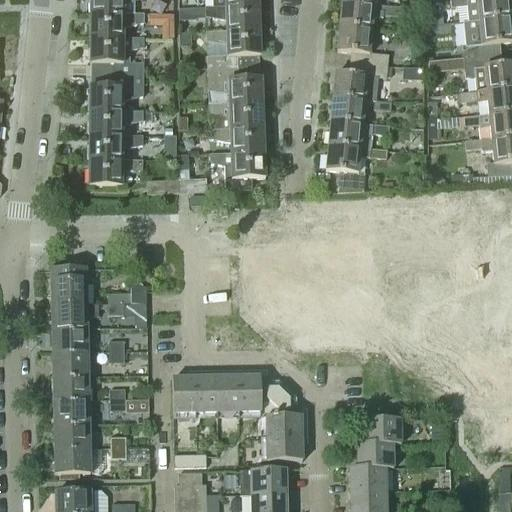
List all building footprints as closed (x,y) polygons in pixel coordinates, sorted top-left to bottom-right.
[(89,0),(89,17),(123,17),(124,5),(141,2),(142,2),(142,0),(89,0)] [(257,0),(211,0),(212,10),(224,10),(224,11),(257,10),(257,0)] [(341,0),(341,6),(373,9),(373,8),(373,0),(341,0)] [(474,0),(449,2),(449,10),(467,8),(468,25),(510,21),(508,0),(474,0)] [(341,6),(339,30),(371,33),(372,21),(373,9),(341,6)] [(373,9),(372,21),(381,22),(382,19),(398,20),(399,11),(373,8),(373,9)] [(212,10),(204,11),(204,19),(225,24),(225,34),(225,35),(258,34),(257,10),(224,11),(224,10),(212,10)] [(204,11),(195,11),(195,19),(204,19),(204,11)] [(441,16),(428,17),(429,28),(442,27),(441,16)] [(123,17),(89,17),(89,43),(123,43),(123,42),(123,31),(143,28),(143,18),(123,17)] [(172,18),(148,18),(148,30),(161,30),(172,30),(172,18)] [(465,49),(461,49),(462,61),(499,58),(498,47),(511,45),(511,40),(510,21),(468,25),(462,25),(465,49)] [(438,28),(429,28),(430,38),(439,37),(438,28)] [(339,30),(336,55),(350,56),(349,66),(387,70),(388,59),(368,57),(371,33),(339,30)] [(225,34),(205,35),(205,44),(226,49),(226,60),(206,61),(206,73),(258,71),(257,60),(259,59),(259,58),(261,58),(261,44),(259,44),(258,34),(225,35),(225,34)] [(189,37),(178,37),(178,49),(189,49),(189,37)] [(123,43),(89,43),(89,67),(91,67),(91,80),(142,80),(142,68),(122,68),(123,56),(142,52),(143,42),(123,42),(123,43)] [(427,64),(426,64),(427,77),(463,73),(464,81),(475,80),(477,96),(511,92),(511,67),(501,68),(499,58),(462,61),(427,64)] [(334,76),(331,101),(364,103),(373,104),(374,104),(376,81),(386,82),(387,70),(349,66),(348,78),(334,76)] [(258,71),(206,73),(207,93),(207,109),(260,108),(259,83),(258,83),(258,71)] [(91,91),(89,91),(88,117),(122,117),(122,116),(122,105),(142,101),(142,80),(91,80),(91,91)] [(511,92),(477,96),(458,97),(459,107),(485,104),(487,118),(487,119),(511,116),(511,92)] [(331,101),(329,125),(361,129),(361,127),(364,103),(331,101)] [(373,104),(372,113),(389,115),(389,106),(374,104),(373,104)] [(436,105),(427,105),(427,124),(436,124),(436,105)] [(260,108),(207,109),(207,117),(215,119),(213,134),(228,133),(261,133),(260,108)] [(122,117),(88,117),(88,141),(122,142),(122,140),(122,129),(142,125),(142,116),(122,116),(122,117)] [(487,118),(460,121),(461,131),(488,129),(489,143),(511,140),(511,116),(487,119),(487,118)] [(436,124),(427,124),(427,143),(436,143),(436,124)] [(329,125),(327,150),(368,153),(370,137),(386,139),(387,130),(361,127),(361,129),(329,125)] [(213,134),(208,134),(208,142),(229,147),(229,157),(229,159),(262,158),(261,133),(228,133),(213,134)] [(122,142),(88,141),(88,166),(121,166),(121,165),(121,154),(141,150),(141,141),(122,140),(122,142)] [(511,140),(489,143),(463,145),(464,154),(480,153),(480,155),(490,154),(491,167),(485,167),(486,181),(511,179),(510,165),(511,165),(511,140)] [(327,150),(324,174),(338,175),(337,188),(362,186),(363,176),(357,176),(358,161),(384,163),(385,154),(368,153),(327,150)] [(161,157),(161,165),(173,165),(173,157),(161,157)] [(229,157),(209,158),(209,167),(222,170),(223,194),(249,194),(249,182),(263,182),(262,158),(229,159),(229,157)] [(121,166),(88,166),(87,190),(120,191),(121,179),(141,176),(141,165),(121,165),(121,166)] [(187,174),(175,175),(176,185),(175,185),(176,196),(204,195),(204,183),(187,184),(187,174)] [(471,178),(449,178),(450,190),(471,189),(471,178)] [(175,185),(146,186),(146,197),(176,196),(175,185)] [(50,285),(48,285),(49,309),(85,308),(84,284),(83,284),(83,273),(50,274),(50,285)] [(129,297),(106,298),(106,308),(121,308),(145,307),(144,291),(129,291),(129,297)] [(85,308),(49,309),(49,333),(85,332),(85,321),(97,321),(97,308),(85,308)] [(121,308),(106,308),(106,318),(121,318),(121,308)] [(85,332),(49,333),(50,356),(86,356),(85,332)] [(122,345),(107,345),(107,355),(122,355),(122,345)] [(122,355),(107,355),(107,366),(122,366),(122,355)] [(86,356),(50,356),(51,381),(87,380),(86,356)] [(87,380),(51,381),(51,405),(87,404),(87,380)] [(237,382),(215,382),(193,382),(170,383),(171,418),(193,417),(215,417),(237,416),(258,416),(261,418),(263,421),(264,443),(264,466),(300,465),(300,442),(299,421),(299,413),(296,414),(295,403),(287,403),(281,396),(275,390),(275,385),(265,385),(265,381),(259,381),(237,382)] [(123,393),(108,393),(108,404),(123,404),(123,393)] [(87,404),(51,405),(52,429),(88,428),(87,404)] [(123,404),(108,404),(108,414),(123,414),(123,404)] [(363,448),(355,448),(356,448),(401,447),(400,423),(363,423),(363,448)] [(439,425),(429,425),(429,434),(439,434),(439,425)] [(88,428),(52,429),(52,453),(88,452),(88,428)] [(124,441),(109,441),(109,452),(124,451),(124,441)] [(356,472),(349,472),(384,472),(393,472),(393,448),(401,448),(401,447),(356,448),(356,472)] [(124,451),(109,452),(109,462),(124,462),(124,451)] [(148,451),(125,452),(125,464),(148,463),(148,451)] [(88,452),(52,453),(53,478),(89,477),(88,452)] [(204,458),(172,459),(173,471),(205,471),(204,458)] [(384,472),(349,472),(348,497),(385,496),(384,472)] [(248,475),(240,475),(241,500),(249,499),(285,499),(285,474),(248,475)] [(507,474),(497,474),(498,497),(507,496),(507,474)] [(200,477),(176,477),(177,490),(196,489),(200,489),(200,477)] [(177,490),(173,490),(173,502),(196,501),(196,489),(177,490)] [(200,489),(196,489),(196,501),(196,505),(204,504),(204,489),(200,489)] [(89,511),(89,494),(53,495),(53,511),(89,511)] [(384,511),(385,496),(348,497),(348,511),(384,511)] [(507,511),(507,496),(498,497),(498,511),(507,511)] [(285,511),(285,499),(249,499),(249,511),(285,511)] [(196,501),(173,502),(172,511),(196,511),(196,505),(196,501)]
